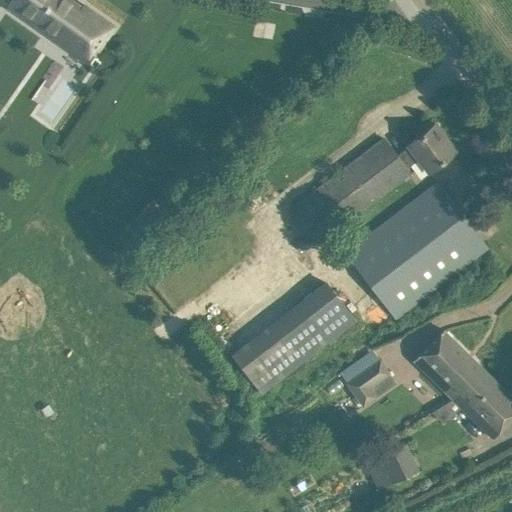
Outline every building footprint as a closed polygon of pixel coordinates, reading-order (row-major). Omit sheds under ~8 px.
[(75,0),(12,0),(10,4),(87,58),(100,39),(103,42),(116,23),(86,2),(83,5),(75,0)] [(455,152),(443,136),(434,124),(408,144),(409,146),(397,155),(384,138),(291,209),(318,244),(410,173),(407,168),(419,159),(429,171),(455,152)] [(256,173),(248,180),(261,195),(269,188),(256,173)] [(396,319),(488,247),(438,183),(346,254),(396,319)] [(223,218),(162,271),(192,303),(250,249),(223,218)] [(261,394),(355,321),(323,280),(229,353),(261,394)] [(453,398),(482,368),(443,329),(413,359),(453,398)] [(390,372),(379,357),(346,380),(362,406),(394,382),(389,373),(390,372)] [(493,438),(511,418),(511,397),(482,368),(453,398),(493,438)] [(383,487),(383,486),(418,469),(405,443),(379,455),(382,462),(373,466),(383,487)]
